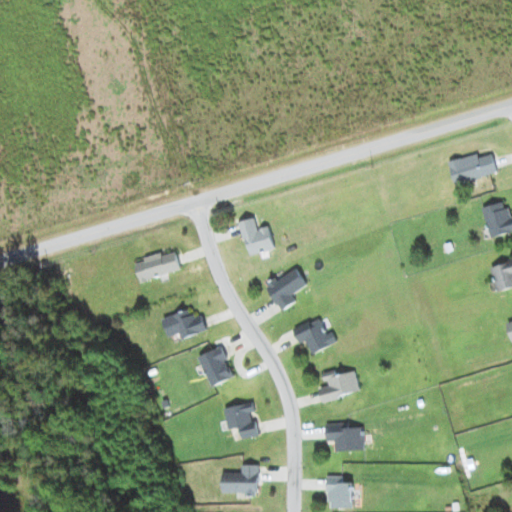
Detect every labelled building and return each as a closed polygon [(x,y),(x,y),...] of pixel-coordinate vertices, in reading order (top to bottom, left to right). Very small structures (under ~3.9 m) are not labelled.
[(457,184),(499,172),(493,153),(480,157),(478,153),(450,161),(457,184)] [(511,231),(511,214),(508,200),(484,207),(492,237),(511,231)] [(250,255),(276,248),(271,225),(258,228),(256,217),(242,221),(250,255)] [(137,263),(142,280),(182,270),(177,250),(145,258),(146,261),(137,263)] [(511,287),(511,260),(493,264),(499,290),(511,287)] [(297,301),(293,295),(309,284),(297,266),(267,286),(283,310),(297,301)] [(203,314),(194,317),(190,308),(164,318),(171,337),(181,333),(184,339),(208,329),(203,314)] [(308,340),(313,353),(339,342),(334,331),(328,333),(321,317),(295,328),(301,343),(308,340)] [(214,386),(236,376),(222,346),(200,357),(214,386)] [(362,391),(356,370),(345,373),(343,367),(324,372),(328,384),(320,387),(324,401),(362,391)] [(259,435),(254,412),(256,411),(254,401),(226,407),(231,429),(241,427),(244,439),(259,435)] [(350,427),(349,423),(328,424),(328,440),(336,440),(336,451),(366,449),(365,427),(350,427)] [(225,471),(224,492),(237,492),(237,495),(260,496),(261,464),(243,464),(243,472),(225,471)] [(329,507),(354,508),(354,482),(344,482),(344,476),(329,476),(329,507)]
